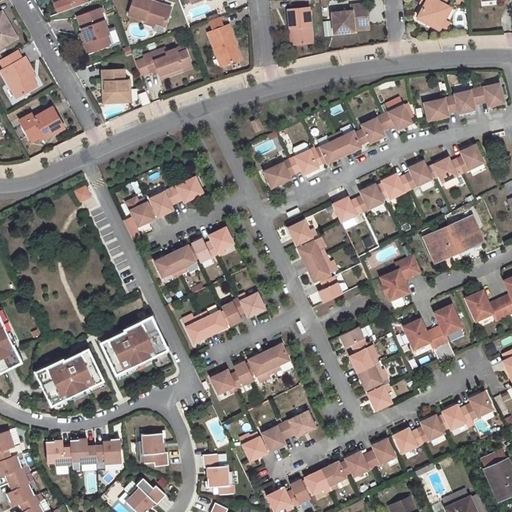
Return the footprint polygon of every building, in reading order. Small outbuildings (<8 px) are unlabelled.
[(151,0),(149,0),(133,0),(129,15),(145,20),(144,22),(154,26),(155,23),(165,26),(170,9),(151,3),(151,0)] [(171,7),(151,0),(151,3),(170,9),(171,7)] [(441,20),(448,9),(442,6),(445,0),(425,0),(422,6),(415,17),(437,29),(438,27),(441,20)] [(191,19),(211,12),(208,3),(187,10),(191,19)] [(351,11),(332,13),(333,33),(353,31),(353,29),(353,23),(368,22),(366,5),(350,6),(351,11)] [(293,44),(312,42),(309,15),(312,15),(311,10),(309,10),(308,7),(287,9),(289,27),(292,27),(293,44)] [(100,9),(78,17),(84,32),(91,51),(108,45),(104,35),(109,33),(100,9)] [(0,15),(0,45),(17,36),(5,16),(2,18),(0,15)] [(220,18),(209,22),(212,31),(224,27),(220,18)] [(441,20),(438,27),(444,30),(447,24),(441,20)] [(208,33),(220,66),(237,60),(232,46),(235,44),(228,25),(224,27),(212,31),(208,33)] [(84,32),(81,33),(88,52),(91,51),(84,32)] [(104,35),(108,45),(113,43),(109,33),(104,35)] [(232,46),(237,60),(241,59),(235,44),(232,46)] [(165,47),(152,52),(145,55),(145,56),(150,72),(151,73),(159,70),(160,74),(182,66),(184,70),(192,67),(186,50),(179,53),(177,48),(167,52),(165,47)] [(25,56),(1,69),(17,97),(37,86),(32,77),(30,73),(32,71),(33,71),(25,56)] [(145,56),(135,59),(141,75),(150,72),(145,56)] [(161,78),(184,70),(182,66),(160,74),(161,78)] [(125,69),(103,70),(103,81),(106,81),(107,101),(126,100),(125,89),(128,89),(127,80),(125,80),(125,69)] [(6,84),(1,87),(12,102),(17,98),(6,84)] [(499,86),(477,91),(480,106),(487,104),(488,109),(504,105),(499,86)] [(138,93),(141,105),(149,102),(146,91),(138,93)] [(454,99),(458,113),(459,116),(475,112),(473,107),(480,106),(477,91),(454,97),(454,99)] [(451,99),(424,106),(428,124),(448,119),(447,115),(454,114),(451,99)] [(52,105),(33,116),(31,112),(19,119),(31,140),(39,136),(43,134),(45,137),(63,127),(52,105)] [(403,108),(382,118),(389,131),(395,128),(397,133),(412,126),(403,108)] [(382,118),(361,128),(363,131),(369,144),(370,146),(385,139),(382,134),(389,131),(382,118)] [(258,120),(250,123),(255,133),(262,130),(258,120)] [(21,124),(14,128),(19,139),(26,135),(21,124)] [(363,131),(359,133),(365,146),(369,144),(363,131)] [(359,133),(354,136),(360,148),(365,146),(359,133)] [(341,134),(334,138),(344,158),(361,150),(360,148),(354,136),(353,134),(343,139),(341,134)] [(330,145),(320,150),(321,152),(326,165),(327,166),(344,158),(334,138),(328,141),(330,145)] [(462,158),(456,161),(463,174),(484,164),(475,146),(460,153),(462,158)] [(321,152),(316,154),(322,167),(326,165),(321,152)] [(310,153),(289,162),(295,176),(302,173),(304,177),(318,170),(318,169),(312,156),(310,153)] [(316,154),(312,156),(318,169),(322,167),(316,154)] [(448,160),(433,167),(438,178),(442,184),(463,174),(456,161),(450,164),(448,160)] [(289,162),(264,175),(272,191),(291,182),(289,179),(295,176),(289,162)] [(410,175),(405,178),(411,191),(432,181),(426,170),(423,163),(408,170),(410,175)] [(433,167),(430,168),(435,179),(438,178),(433,167)] [(430,168),(426,170),(432,181),(435,179),(430,168)] [(396,176),(381,183),(382,185),(388,198),(390,201),(411,191),(405,178),(398,181),(396,176)] [(195,177),(170,189),(176,202),(182,199),(183,202),(202,193),(195,177)] [(382,185),(379,186),(385,199),(388,198),(382,185)] [(84,186),(74,191),(79,201),(89,196),(84,186)] [(362,198),(356,201),(363,214),(384,204),(382,201),(376,188),(375,186),(360,193),(362,198)] [(379,186),(376,188),(382,201),(385,199),(379,186)] [(170,189),(149,199),(150,202),(156,215),(157,217),(172,210),(170,205),(176,202),(170,189)] [(136,198),(126,202),(129,210),(139,205),(137,201),(136,198)] [(139,205),(129,210),(137,226),(154,218),(153,216),(147,204),(144,198),(137,201),(139,205)] [(348,200),(333,207),(342,225),(363,214),(356,201),(350,204),(348,200)] [(150,202),(147,204),(153,216),(156,215),(150,202)] [(472,218),(424,238),(434,262),(483,242),(472,218)] [(304,222),(288,230),(296,247),(298,246),(311,240),(317,237),(312,227),(308,229),(304,222)] [(225,227),(208,235),(211,241),(217,254),(218,256),(225,252),(223,248),(233,243),(225,227)] [(202,238),(191,244),(191,245),(198,258),(200,262),(217,254),(211,241),(205,244),(202,238)] [(311,240),(298,246),(300,250),(312,244),(311,240)] [(300,250),(298,250),(306,267),(326,257),(323,251),(319,253),(314,243),(312,244),(300,250)] [(187,245),(171,253),(180,274),(187,270),(185,266),(195,261),(194,260),(188,247),(187,245)] [(191,245),(188,247),(194,260),(198,258),(191,245)] [(171,253),(154,261),(161,278),(172,273),(174,277),(180,274),(171,253)] [(326,257),(306,267),(309,273),(314,284),(320,281),(330,276),(325,266),(330,264),(326,257)] [(406,261),(413,278),(421,274),(413,258),(406,261)] [(404,281),(413,278),(406,261),(396,266),(399,272),(381,280),(384,287),(383,288),(386,296),(388,295),(391,303),(410,294),(404,281)] [(330,276),(320,281),(322,284),(332,279),(330,276)] [(511,315),(511,313),(511,277),(504,281),(510,295),(503,298),(511,315)] [(332,279),(322,284),(325,291),(307,299),(313,310),(342,296),(334,279),(332,279)] [(483,291),(466,300),(476,322),(493,314),(496,321),(503,318),(496,302),(489,305),(483,291)] [(245,293),(238,297),(239,298),(245,311),(247,317),(264,309),(257,293),(247,298),(245,293)] [(239,298),(221,307),(223,311),(229,324),(230,325),(241,320),(238,314),(245,311),(239,298)] [(503,298),(496,302),(503,318),(507,316),(511,315),(503,298)] [(462,329),(451,306),(434,314),(441,328),(434,331),(441,347),(448,344),(445,337),(462,329)] [(207,311),(200,315),(210,335),(227,327),(226,325),(220,313),(219,311),(208,316),(207,311)] [(223,311),(220,313),(226,325),(229,324),(223,311)] [(195,322),(185,327),(193,343),(210,335),(200,315),(194,318),(195,322)] [(118,334),(100,343),(114,371),(126,365),(127,368),(156,354),(154,352),(165,347),(154,323),(150,325),(147,319),(125,329),(124,328),(117,331),(118,334)] [(300,320),(295,322),(300,334),(305,332),(300,320)] [(420,321),(404,329),(414,351),(430,344),(434,351),(441,347),(434,331),(427,334),(420,321)] [(0,322),(0,371),(18,363),(13,352),(15,351),(1,322),(0,322)] [(358,329),(340,338),(345,349),(351,346),(354,353),(364,348),(366,347),(358,329)] [(281,344),(264,352),(274,373),(281,369),(279,365),(289,360),(281,344)] [(364,348),(354,353),(355,356),(366,351),(364,348)] [(511,348),(501,354),(504,361),(501,362),(511,381),(511,380),(511,348)] [(42,377),(39,379),(50,402),(60,397),(61,400),(90,386),(89,384),(100,378),(88,350),(69,358),(67,355),(61,359),(61,360),(39,370),(42,377)] [(355,356),(349,359),(355,369),(357,375),(378,366),(375,359),(371,361),(366,351),(355,356)] [(264,352),(248,360),(248,362),(254,374),(256,376),(266,371),(268,376),(274,373),(264,352)] [(253,380),(251,376),(245,363),(244,361),(233,367),(236,373),(230,376),(236,388),(253,380)] [(248,362),(245,363),(251,376),(254,374),(248,362)] [(378,366),(357,375),(365,392),(367,392),(380,386),(382,385),(377,375),(381,373),(378,366)] [(227,370),(210,378),(217,394),(228,389),(230,393),(237,390),(236,388),(230,376),(227,370)] [(368,395),(367,396),(370,402),(375,413),(391,405),(387,395),(391,393),(387,386),(381,389),(368,395)] [(380,386),(367,392),(368,395),(381,389),(380,386)] [(471,404),(465,407),(471,420),(492,410),(483,392),(468,400),(471,404)] [(456,405),(442,412),(443,415),(449,429),(450,431),(471,420),(465,407),(459,410),(456,405)] [(307,411),(282,423),(289,437),(295,434),(296,437),(315,428),(307,411)] [(443,415),(439,416),(446,430),(449,429),(443,415)] [(422,427),(416,430),(423,444),(444,433),(443,432),(436,418),(435,416),(420,423),(422,427)] [(439,416),(436,418),(443,432),(446,430),(439,416)] [(269,450),(270,451),(276,448),(285,444),(283,440),(289,437),(282,423),(261,433),(263,437),(269,450)] [(408,429),(393,436),(402,454),(423,444),(416,430),(410,433),(408,429)] [(8,430),(0,432),(0,460),(16,454),(22,453),(19,444),(13,446),(8,430)] [(154,463),(154,466),(168,465),(167,452),(163,453),(162,442),(163,442),(162,433),(142,435),(142,441),(138,442),(140,464),(154,463)] [(242,445),(250,461),(260,456),(267,453),(266,451),(260,438),(257,433),(250,436),(252,440),(242,445)] [(263,437),(260,438),(266,451),(269,450),(263,437)] [(104,463),(121,462),(119,438),(110,439),(110,441),(95,443),(95,446),(96,462),(96,470),(105,470),(104,463)] [(79,463),(96,462),(95,446),(87,446),(87,443),(86,439),(77,439),(71,440),(70,440),(70,444),(70,447),(71,461),(79,460),(79,463)] [(374,450),(368,453),(374,467),(395,457),(386,439),(372,446),(374,450)] [(46,442),(45,442),(46,462),(55,462),(55,465),(56,474),(68,473),(67,464),(71,464),(71,461),(70,447),(63,448),(62,445),(62,440),(53,441),(46,442)] [(511,469),(503,449),(480,459),(498,498),(511,492),(511,469)] [(359,452),(345,459),(345,460),(351,473),(353,477),(374,467),(368,453),(362,456),(359,452)] [(0,460),(0,476),(3,475),(6,474),(9,482),(24,476),(30,473),(27,467),(22,469),(16,454),(0,460)] [(220,495),(234,494),(232,472),(228,472),(228,466),(218,467),(217,455),(203,455),(204,468),(208,468),(209,479),(208,479),(209,487),(219,487),(220,495)] [(345,460),(342,462),(348,475),(351,473),(345,460)] [(338,462),(321,470),(331,490),(338,487),(336,483),(346,478),(345,476),(339,463),(338,462)] [(342,462),(339,463),(345,476),(348,475),(342,462)] [(321,470),(304,478),(305,479),(311,492),(312,494),(322,489),(325,493),(331,490),(321,470)] [(24,476),(9,482),(13,490),(10,491),(5,493),(12,507),(16,505),(19,503),(35,496),(28,482),(33,480),(30,473),(24,476)] [(130,498),(126,502),(136,511),(144,511),(147,510),(146,509),(154,502),(156,504),(165,495),(155,485),(152,488),(142,478),(127,495),(130,498)] [(305,479),(302,481),(308,494),(311,492),(305,479)] [(293,491),(286,494),(292,506),(310,498),(308,494),(302,481),(301,480),(290,485),(293,491)] [(284,488),(266,496),(274,511),(284,507),(286,511),(293,508),(292,506),(286,494),(284,488)] [(442,499),(446,507),(468,497),(465,488),(442,499)] [(21,511),(43,511),(38,503),(43,500),(40,493),(35,496),(19,503),(23,511),(21,511)] [(445,507),(447,511),(476,511),(469,496),(468,497),(446,507),(445,507)] [(416,511),(410,497),(392,505),(395,511),(416,511)] [(226,511),(228,508),(215,503),(210,511),(226,511)]
